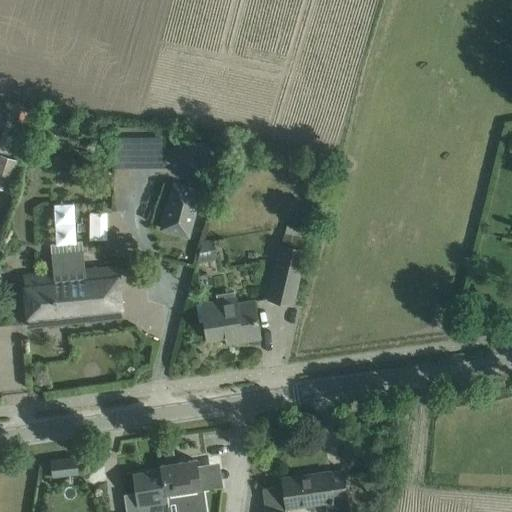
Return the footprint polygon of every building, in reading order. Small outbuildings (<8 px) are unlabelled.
[(34,115),(21,111),(18,123),(31,126),(34,115)] [(162,143),(138,144),(138,154),(162,153),(162,143)] [(0,189),(10,192),(19,162),(0,155),(0,189)] [(203,189),(173,181),(160,230),(190,238),(203,189)] [(281,245),(268,299),(293,305),(306,251),(305,251),(308,239),(301,237),(303,230),(287,226),(285,233),(284,233),(281,245)] [(202,241),(197,263),(218,259),(214,239),(202,241)] [(53,274),(24,277),(29,327),(122,317),(116,267),(85,270),(82,242),(50,246),(53,274)] [(217,299),(202,302),(202,303),(204,311),(203,311),(205,322),(208,339),(226,336),(227,344),(241,341),(260,338),(254,301),(238,303),(237,297),(236,297),(235,291),(217,294),(217,299)] [(52,476),(79,473),(77,458),(51,461),(52,476)] [(196,460),(161,465),(166,493),(167,501),(166,511),(181,511),(182,511),(203,508),(200,488),(211,486),(208,467),(198,468),(196,460)] [(165,493),(161,469),(134,474),(138,502),(126,504),(127,511),(166,511),(167,501),(166,493),(165,493)] [(347,511),(346,499),(342,471),(329,472),(329,471),(282,478),(287,508),(324,503),(324,511),(347,511)]
